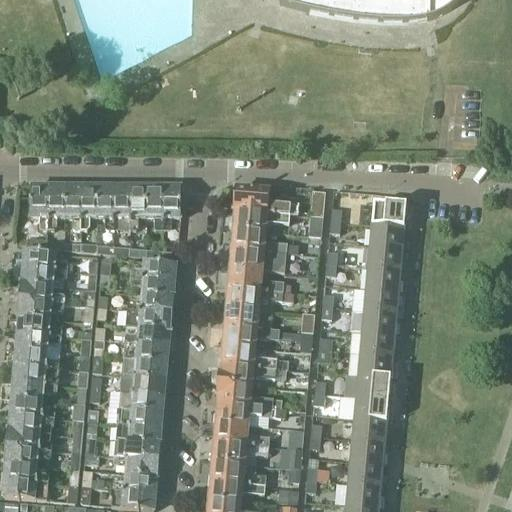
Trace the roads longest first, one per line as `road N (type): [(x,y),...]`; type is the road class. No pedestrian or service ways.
road 1 (residential): [(205,175),(188,283),(169,493),(174,511)]
road 2 (residential): [(205,175),(485,186)]
road 3 (residential): [(2,170),(205,175)]
